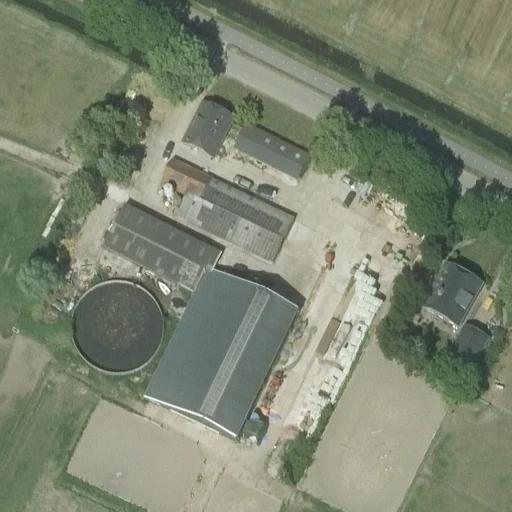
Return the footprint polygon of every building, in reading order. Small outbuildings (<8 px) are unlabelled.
[(202,106),(182,146),(214,162),(234,122),(202,106)] [(247,127),(237,147),(300,180),(311,159),(247,127)] [(130,156),(125,169),(131,171),(137,158),(130,156)] [(173,162),(160,188),(186,201),(177,219),(272,266),(294,222),(173,162)] [(192,293),(201,274),(203,275),(215,252),(125,209),(105,251),(192,293)] [(381,303),(391,284),(367,271),(357,290),(381,303)] [(446,271),(423,313),(458,332),(481,290),(446,271)] [(297,317),(207,274),(147,400),(237,443),(297,317)] [(465,328),(446,361),(472,375),(490,342),(465,328)]
